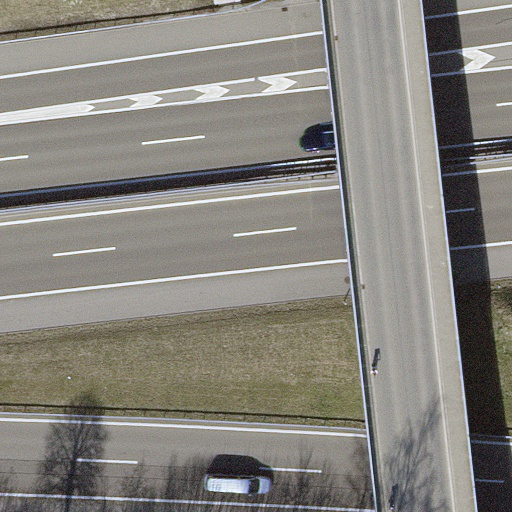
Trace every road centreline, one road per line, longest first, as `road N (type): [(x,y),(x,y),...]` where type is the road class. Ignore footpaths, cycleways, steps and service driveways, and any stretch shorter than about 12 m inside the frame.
road 1 (motorway): [(511,26),(0,103)]
road 2 (motorway): [(511,102),(0,161)]
road 3 (motorway): [(0,261),(511,206)]
road 4 (residential): [(430,511),(377,0)]
road 5 (motorway): [(0,457),(511,481)]
